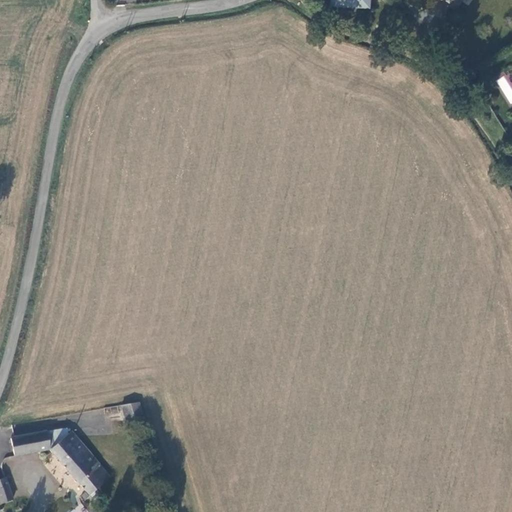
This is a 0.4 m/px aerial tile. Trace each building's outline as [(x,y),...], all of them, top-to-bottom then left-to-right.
[(369,0),(330,0),(330,7),(368,9),(368,1),(369,0)] [(440,0),(454,9),(460,0),(440,0)] [(472,72),(462,65),(458,71),(468,78),(472,72)] [(132,425),(144,422),(139,402),(121,405),(127,427),(132,425)] [(68,434),(67,428),(46,431),(50,449),(68,434)] [(50,449),(46,431),(11,438),(14,456),(50,449)] [(94,490),(101,483),(91,471),(98,464),(80,442),(71,431),(68,434),(50,449),(89,494),(94,490)] [(109,476),(98,464),(91,471),(101,483),(109,476)] [(5,478),(0,479),(0,502),(1,504),(13,500),(5,478)]
